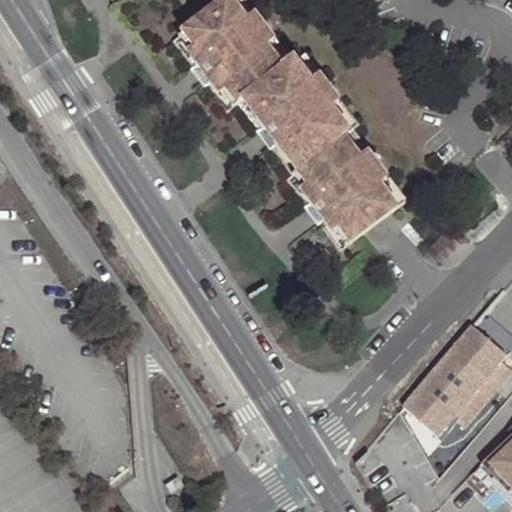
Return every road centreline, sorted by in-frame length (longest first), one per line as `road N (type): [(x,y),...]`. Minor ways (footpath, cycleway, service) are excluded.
road 1 (tertiary): [(311,460),(26,33)]
road 2 (unclassified): [(511,238),(311,460)]
road 3 (residential): [(0,119),(134,316)]
road 4 (residential): [(253,505),(134,316)]
road 5 (residential): [(134,316),(150,477),(161,511)]
